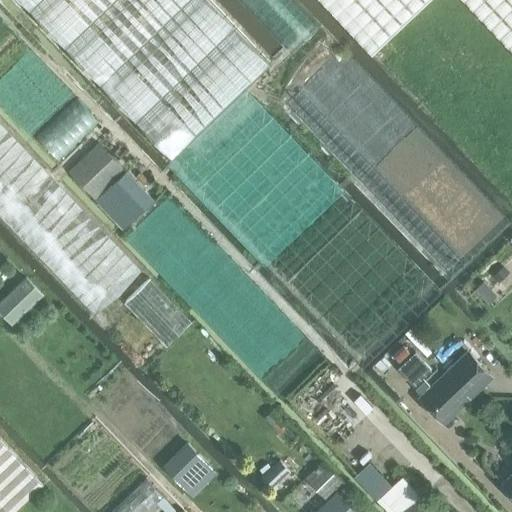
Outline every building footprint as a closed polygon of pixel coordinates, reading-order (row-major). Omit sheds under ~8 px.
[(20,0),(171,158),(243,89),(270,63),(209,0),(20,0)] [(322,20),(302,0),(246,0),(293,48),(322,20)] [(511,0),(321,0),(371,52),(425,0),(464,0),(511,49),(511,0)] [(24,71),(41,65),(31,36),(0,8),(0,46),(15,52),(19,47),(22,56),(14,59),(11,66),(24,71)] [(38,132),(60,156),(103,118),(81,94),(38,132)] [(0,214),(95,313),(116,293),(141,269),(0,121),(0,214)] [(103,135),(67,170),(96,198),(125,228),(139,214),(155,198),(126,170),(132,164),(103,135)] [(289,397),(336,345),(225,246),(214,258),(203,248),(190,261),(201,271),(195,278),(200,283),(191,293),(275,369),(268,378),(289,397)] [(13,287),(0,300),(0,308),(11,318),(27,302),(40,289),(26,275),(13,287)] [(149,277),(123,301),(125,303),(166,345),(191,320),(151,278),(149,277)] [(443,372),(468,398),(492,375),(467,350),(443,372)] [(443,422),(468,398),(443,372),(418,395),(443,422)] [(0,511),(11,511),(42,484),(0,438),(0,511)] [(190,438),(166,463),(196,492),(220,468),(190,438)] [(355,511),(337,491),(346,482),(323,458),(304,476),(327,499),(312,511),(355,511)] [(511,492),(511,472),(502,482),(511,492)] [(388,511),(451,511),(447,508),(443,511),(428,511),(417,499),(416,500),(413,497),(418,492),(401,475),(376,499),(388,511)] [(146,478),(109,511),(156,511),(162,507),(159,503),(157,500),(162,496),(146,478)]
